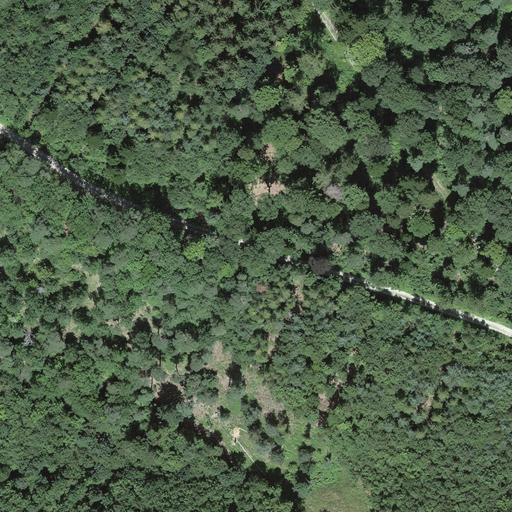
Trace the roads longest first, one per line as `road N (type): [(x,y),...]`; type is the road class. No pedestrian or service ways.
road 1 (track): [(511,340),(414,299),(97,194),(0,128)]
road 2 (track): [(511,283),(311,0)]
